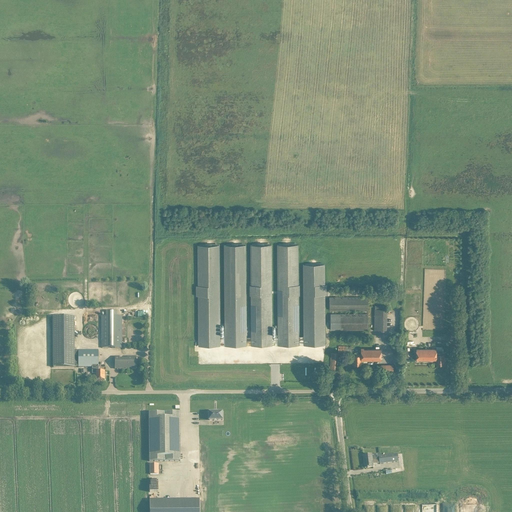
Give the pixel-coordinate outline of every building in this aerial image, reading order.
[(198,286),(197,286),(197,296),(198,296),(198,346),(246,345),(251,345),(272,345),(278,345),(299,345),(304,345),(325,345),(325,295),(327,295),(327,285),(325,285),(325,265),(303,265),(304,337),(300,337),(299,245),(277,245),(278,335),(272,335),(272,245),(251,245),(251,285),(250,285),(250,296),(251,296),(252,337),(247,337),(246,245),(224,246),(225,336),(220,336),(220,246),(198,246),(198,286)] [(368,296),(329,297),(329,310),(368,310),(368,296)] [(374,330),(388,330),(388,305),(375,305),(374,330)] [(122,348),(122,317),(117,317),(117,311),(106,311),(106,317),(101,317),(101,348),(122,348)] [(368,314),(341,314),(330,314),(331,330),(342,329),(368,329),(368,314)] [(74,317),(53,317),(54,367),(66,367),(70,367),(93,367),(93,373),(96,374),(96,371),(98,371),(98,350),(74,350),(74,317)] [(353,360),(352,360),(352,364),(361,364),(361,361),(362,361),(362,360),(381,360),(381,349),(364,349),(364,348),(361,348),(361,355),(353,355),(353,360)] [(416,349),(416,355),(416,360),(435,360),(435,361),(436,361),(436,364),(445,364),(445,360),(444,360),(444,355),(436,355),(436,349),(416,349)] [(332,353),(330,371),(330,376),(337,376),(339,353),(332,353)] [(136,357),(127,357),(127,358),(120,358),(120,357),(115,357),(115,369),(136,369),(136,357)] [(98,371),(96,371),(96,374),(96,380),(105,380),(105,371),(98,371)] [(208,412),(208,421),(223,421),(223,412),(218,412),(218,411),(213,411),(213,412),(208,412)] [(180,413),(149,413),(149,462),(181,461),(180,413)] [(368,468),(373,467),(373,464),(380,463),(380,464),(398,462),(397,454),(379,456),(379,459),(372,459),(371,455),(368,455),(363,456),(365,468),(367,468),(368,468)] [(149,465),(150,475),(159,474),(159,464),(149,465)] [(199,511),(200,499),(150,500),(149,511),(199,511)]
